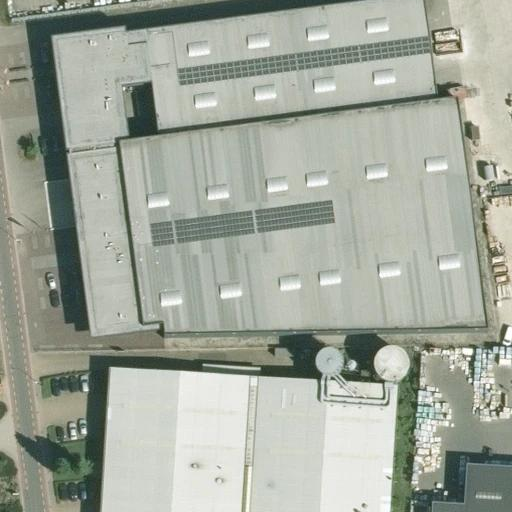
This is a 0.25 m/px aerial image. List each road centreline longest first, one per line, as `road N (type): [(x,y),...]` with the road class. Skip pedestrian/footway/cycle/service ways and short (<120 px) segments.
road 1 (unknown): [(0,44),(354,0)]
road 2 (unclassified): [(39,511),(0,216)]
